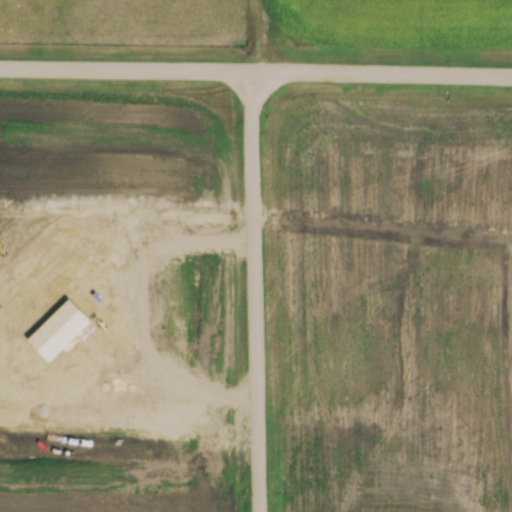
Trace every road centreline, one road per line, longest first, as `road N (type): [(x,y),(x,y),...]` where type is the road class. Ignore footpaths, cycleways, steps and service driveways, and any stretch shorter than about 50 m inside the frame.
road 1 (residential): [(511,76),(0,69)]
road 2 (residential): [(259,511),(254,73)]
